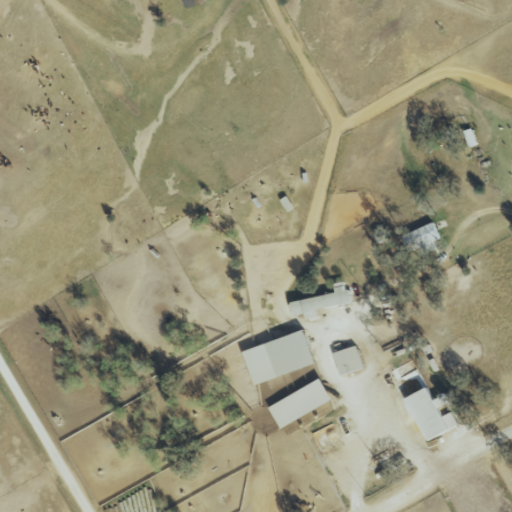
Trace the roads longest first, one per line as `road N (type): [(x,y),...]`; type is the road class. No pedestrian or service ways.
road 1 (residential): [(95,511),(0,348)]
road 2 (residential): [(371,511),(511,431)]
